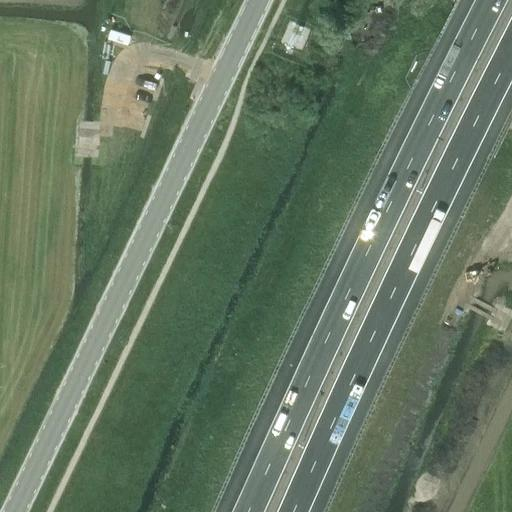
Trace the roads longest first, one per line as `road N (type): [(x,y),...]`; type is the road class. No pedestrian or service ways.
road 1 (tertiary): [(14,511),(259,0)]
road 2 (motorway): [(490,0),(247,511)]
road 3 (motorway): [(293,511),(511,50)]
